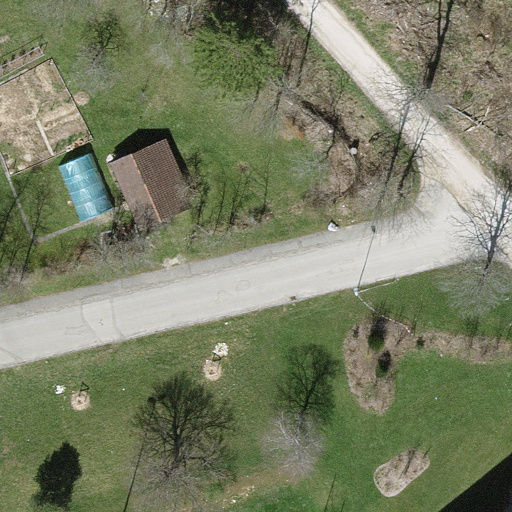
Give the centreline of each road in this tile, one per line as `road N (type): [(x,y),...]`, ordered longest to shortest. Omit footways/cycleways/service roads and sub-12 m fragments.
road 1 (residential): [(0,341),(484,227)]
road 2 (residential): [(293,0),(484,227)]
